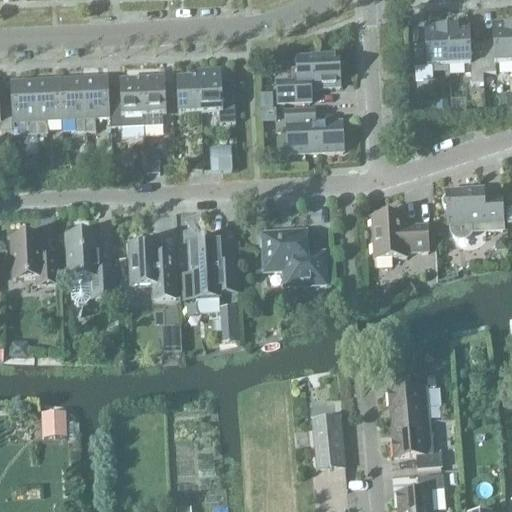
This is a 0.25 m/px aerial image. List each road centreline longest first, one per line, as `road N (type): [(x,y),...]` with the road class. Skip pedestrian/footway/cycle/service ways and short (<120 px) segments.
road 1 (residential): [(376,181),(0,200)]
road 2 (residential): [(0,41),(247,28),(323,0)]
road 3 (residential): [(376,181),(367,0)]
road 4 (residential): [(376,181),(511,138)]
